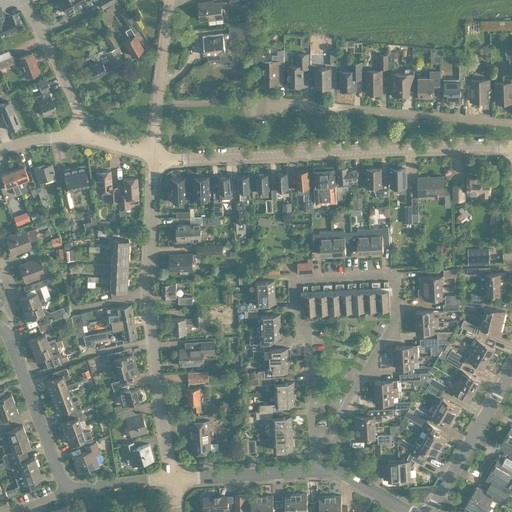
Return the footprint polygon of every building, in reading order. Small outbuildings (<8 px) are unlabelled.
[(60,0),(67,12),(86,1),(84,0),(60,0)] [(200,18),(208,17),(208,23),(222,21),(221,15),(224,13),(224,8),(220,7),(220,1),(207,3),(206,1),(198,2),(199,10),(197,12),(198,15),(200,16),(200,18)] [(119,11),(126,24),(133,20),(124,5),(119,8),(120,10),(119,11)] [(3,17),(0,9),(0,34),(16,28),(10,14),(3,17)] [(511,18),(489,19),(489,28),(511,27),(511,18)] [(250,22),(239,23),(240,36),(252,34),(250,22)] [(123,41),(131,55),(142,48),(129,26),(124,29),(129,37),(123,41)] [(110,31),(103,35),(107,41),(105,42),(108,46),(109,45),(111,48),(105,51),(108,58),(109,58),(112,64),(121,60),(117,52),(120,51),(117,44),(118,44),(110,31)] [(230,61),(230,60),(231,59),(231,58),(231,56),(231,55),(231,54),(230,53),(229,52),(228,51),(227,51),(226,51),(225,50),(224,51),(223,51),(222,49),(224,48),(224,46),(225,45),(225,44),(225,43),(225,42),(225,41),(225,40),(224,39),(223,39),(222,32),(202,34),(204,48),(202,48),(203,53),(207,52),(207,59),(219,58),(219,59),(219,60),(220,61),(221,62),(222,63),(224,63),(225,63),(226,63),(227,63),(228,62),(229,62),(230,61)] [(88,71),(83,74),(86,79),(90,77),(91,77),(106,70),(102,62),(109,58),(108,58),(105,51),(103,48),(97,51),(90,54),(94,62),(85,66),(88,71)] [(261,60),(262,83),(278,82),(277,62),(283,62),(283,49),(277,49),(277,54),(271,54),(271,60),(261,60)] [(18,60),(25,76),(38,70),(31,51),(17,57),(11,54),(0,58),(0,70),(1,72),(5,70),(4,65),(18,60)] [(297,64),(288,64),(288,85),(302,84),(302,67),(308,67),(307,53),(296,53),(297,64)] [(387,60),(387,53),(379,54),(379,68),(387,67),(387,60)] [(350,69),(340,69),(340,89),(355,89),(355,77),(361,77),(361,61),(350,61),(350,69)] [(314,76),(315,87),(330,87),(330,66),(324,67),(310,63),(310,76),(314,76)] [(405,68),(405,72),(391,73),(392,94),(406,94),(406,88),(413,88),(413,68),(405,68)] [(366,70),(366,92),(381,92),(381,70),(366,70)] [(434,85),(440,85),(439,70),(434,70),(429,70),(429,76),(418,77),(418,97),(434,96),(434,85)] [(502,74),(503,81),(495,81),(496,101),(511,100),(511,92),(511,74),(502,74)] [(33,107),(36,114),(42,112),(42,113),(55,108),(48,90),(46,86),(49,85),(45,77),(36,81),(39,89),(40,89),(41,93),(35,95),(39,104),(33,107)] [(446,90),(446,99),(460,99),(460,86),(460,78),(444,78),(444,90),(446,90)] [(469,100),(485,100),(485,86),(489,86),(489,78),(469,78),(469,100)] [(0,103),(0,110),(7,129),(19,124),(9,100),(0,103)] [(33,166),(38,181),(55,176),(51,163),(41,166),(40,164),(33,166)] [(16,181),(20,192),(24,190),(22,185),(24,185),(22,179),(27,177),(23,164),(12,169),(16,181)] [(64,192),(62,192),(65,206),(72,204),(70,196),(69,188),(87,184),(83,164),(73,166),(71,167),(62,169),(66,184),(62,185),(64,192)] [(346,166),(337,167),(338,174),(337,174),(337,184),(335,184),(336,197),(342,197),(341,184),(348,184),(348,183),(350,183),(350,185),(357,184),(355,168),(346,169),(346,166)] [(333,168),(313,169),(313,178),(314,191),(315,201),(335,200),(335,191),(335,184),(333,168)] [(388,179),(382,179),(381,168),(365,168),(365,178),(364,178),(364,184),(365,184),(365,186),(372,185),(375,195),(388,195),(388,179)] [(405,184),(405,168),(392,168),(392,184),(399,184),(399,192),(405,192),(405,184)] [(13,188),(15,193),(20,192),(16,181),(12,169),(0,173),(4,185),(11,183),(13,188)] [(109,169),(95,170),(96,190),(105,190),(106,201),(117,200),(117,194),(117,192),(116,186),(110,186),(109,169)] [(307,170),(296,171),(297,193),(304,192),(305,206),(313,206),(312,191),(310,191),(309,179),(308,179),(307,170)] [(287,172),(275,172),(276,188),(278,188),(278,194),(286,194),(286,188),(288,187),(287,172)] [(268,173),(256,174),(257,189),(259,189),(259,195),(267,195),(267,189),(269,189),(268,173)] [(240,198),(234,198),(236,221),(244,220),(242,196),(248,196),(248,190),(250,190),(249,174),(237,175),(238,191),(240,191),(240,196),(240,198)] [(221,192),(221,198),(229,197),(229,191),(230,191),(229,175),(218,176),(219,192),(221,192)] [(429,175),(417,176),(418,194),(444,193),(449,193),(449,188),(444,188),(443,177),(443,175),(429,175)] [(123,192),(117,192),(117,194),(117,200),(118,207),(124,207),(129,207),(128,202),(136,201),(137,200),(137,196),(136,176),(122,177),(122,183),(123,192)] [(188,189),(189,206),(195,206),(195,199),(209,198),(208,176),(194,176),(195,189),(188,189)] [(172,200),(186,199),(185,177),(171,177),(172,200)] [(489,178),(480,178),(480,177),(474,178),(474,177),(467,177),(467,185),(453,185),(453,198),(464,198),(464,193),(489,192),(489,178)] [(35,186),(42,204),(48,202),(41,184),(35,186)] [(362,205),(362,196),(354,196),(354,206),(362,205)] [(213,198),(214,215),(222,214),(221,198),(213,198)] [(281,210),(291,210),(291,202),(281,202),(281,210)] [(26,211),(12,216),(16,224),(29,219),(26,211)] [(491,225),(499,226),(500,215),(492,214),(491,225)] [(48,228),(53,226),(49,215),(44,217),(48,228)] [(258,215),(256,223),(268,226),(270,218),(258,215)] [(220,216),(201,216),(202,224),(220,223),(220,216)] [(34,221),(37,229),(47,225),(44,217),(34,221)] [(176,224),(177,239),(200,238),(199,223),(176,224)] [(381,225),(381,226),(369,227),(370,252),(378,251),(378,250),(383,250),(382,246),(389,245),(388,225),(381,225)] [(33,226),(24,230),(6,236),(12,253),(30,246),(28,240),(37,237),(33,226)] [(369,227),(356,228),(356,230),(350,230),(351,247),(357,247),(357,251),(362,251),(362,252),(370,252),(369,227)] [(344,228),(331,229),(333,254),(341,253),(341,252),(345,252),(345,248),(351,247),(350,230),(344,231),(344,228)] [(324,254),(333,254),(331,229),(312,230),(313,249),(320,249),(320,253),(324,253),(324,254)] [(54,245),(60,243),(58,235),(52,237),(54,245)] [(111,238),(111,251),(127,252),(127,239),(111,238)] [(222,244),(197,245),(197,253),(222,252),(222,244)] [(484,247),(464,248),(465,261),(485,260),(484,247)] [(63,249),(64,260),(74,259),(73,249),(63,249)] [(54,252),(55,260),(63,259),(62,251),(54,252)] [(126,264),(127,252),(111,251),(110,264),(126,264)] [(195,252),(169,254),(170,269),(192,268),(192,261),(195,261),(195,252)] [(43,273),(37,257),(19,264),(25,280),(43,273)] [(297,272),(312,271),(312,261),(297,262),(297,272)] [(126,277),(126,264),(110,264),(110,276),(126,277)] [(485,274),(486,283),(506,282),(505,271),(490,272),(489,266),(466,267),(466,273),(479,273),(479,274),(485,274)] [(457,268),(443,268),(443,276),(457,276),(457,268)] [(19,297),(23,307),(39,301),(44,300),(42,294),(39,286),(48,282),(54,280),(52,274),(32,282),(23,285),(25,291),(34,287),(35,291),(19,297)] [(421,276),(422,287),(442,286),(441,275),(421,276)] [(125,290),(126,277),(110,276),(109,289),(125,290)] [(255,280),(255,291),(259,291),(274,291),(274,279),(255,280)] [(170,282),(161,282),(161,296),(176,296),(175,282),(170,282)] [(506,293),(506,282),(486,283),(486,294),(506,293)] [(442,297),(442,286),(422,287),(422,298),(442,297)] [(376,289),(377,307),(389,307),(388,288),(376,289)] [(365,308),(371,308),(377,307),(376,289),(364,290),(365,308)] [(341,309),(353,309),(352,290),(340,291),(341,309)] [(352,290),(353,309),(365,308),(364,290),(352,290)] [(274,291),(259,291),(255,291),(256,298),(248,298),(248,302),(240,302),(240,309),(244,309),(256,309),(256,308),(254,309),(254,306),(262,306),(262,302),(275,302),(274,291)] [(327,292),(328,310),(341,309),(340,291),(327,292)] [(303,293),(303,301),(304,311),(316,311),(315,292),(303,293)] [(316,311),(328,310),(327,292),(315,292),(316,311)] [(445,302),(458,301),(458,294),(444,294),(445,302)] [(483,306),(483,300),(471,298),(467,298),(458,297),(459,303),(466,304),(483,306)] [(24,312),(23,312),(26,320),(34,317),(34,315),(35,315),(37,314),(40,323),(42,322),(46,321),(49,320),(58,317),(62,316),(60,309),(56,311),(55,309),(49,311),(45,309),(44,306),(47,299),(44,300),(39,301),(23,307),(24,312)] [(442,303),(443,310),(459,309),(458,301),(445,302),(442,303)] [(130,304),(116,307),(106,309),(108,319),(132,315),(130,304)] [(483,316),(502,321),(505,310),(485,305),(483,316)] [(433,309),(415,310),(415,321),(438,320),(438,315),(433,316),(433,309)] [(81,324),(83,323),(80,312),(70,314),(73,326),(81,324)] [(203,324),(202,312),(194,312),(195,324),(203,324)] [(280,324),(279,313),(260,314),(261,325),(280,324)] [(114,328),(134,325),(132,315),(108,319),(110,319),(112,328),(114,328)] [(499,331),(500,328),(502,321),(483,316),(480,327),(478,326),(462,319),(460,325),(486,335),(489,329),(499,331)] [(184,318),(184,317),(172,317),(173,333),(185,332),(185,325),(193,324),(192,317),(184,318)] [(46,321),(42,322),(40,323),(37,324),(39,330),(51,326),(49,320),(46,321)] [(415,321),(416,328),(416,332),(434,331),(434,325),(443,324),(443,320),(438,320),(415,321)] [(76,336),(82,334),(84,334),(83,330),(87,329),(85,323),(83,323),(81,324),(73,326),(76,336)] [(252,343),(264,342),(273,342),(273,336),(280,335),(280,324),(261,325),(256,325),(256,334),(255,336),(246,336),(246,343),(252,343)] [(136,336),(134,328),(134,325),(114,328),(114,330),(116,339),(136,336)] [(486,335),(460,325),(458,331),(478,338),(475,344),(471,342),(469,346),(488,357),(489,356),(490,357),(491,356),(493,353),(493,352),(492,351),(494,348),(483,342),(486,335)] [(96,331),(97,338),(107,337),(106,329),(96,331)] [(91,332),(84,334),(82,334),(85,346),(94,344),(91,332)] [(28,338),(31,349),(48,343),(44,333),(28,338)] [(55,340),(48,343),(31,349),(35,359),(41,357),(44,366),(48,365),(62,360),(55,340)] [(202,352),(213,351),(214,351),(213,340),(194,341),(195,347),(179,348),(180,356),(178,356),(178,364),(180,364),(202,363),(202,352)] [(395,356),(418,355),(417,344),(394,345),(395,349),(394,349),(393,350),(393,354),(394,355),(395,355),(395,356)] [(483,367),(488,357),(469,346),(466,350),(470,352),(467,358),(483,367)] [(287,347),(268,348),(269,359),(288,358),(287,347)] [(451,348),(448,353),(462,362),(465,357),(451,348)] [(114,362),(116,368),(135,363),(132,352),(119,356),(118,350),(106,353),(108,364),(114,362)] [(459,367),(462,362),(448,353),(445,358),(459,367)] [(408,373),(416,372),(419,372),(429,371),(432,365),(418,366),(418,355),(395,356),(395,367),(407,367),(408,373)] [(288,358),(269,359),(262,359),(263,369),(253,370),(254,377),(258,377),(270,376),(275,376),(274,370),(288,369),(288,358)] [(138,374),(135,363),(116,368),(119,379),(110,381),(112,388),(123,385),(123,384),(127,383),(125,377),(138,374)] [(65,384),(63,378),(69,376),(65,366),(51,372),(53,377),(44,380),(48,391),(65,384)] [(80,371),(83,377),(89,375),(87,368),(80,371)] [(460,368),(455,377),(475,389),(475,388),(476,388),(477,388),(479,385),(479,383),(478,383),(480,379),(460,368)] [(187,371),(188,381),(208,380),(207,370),(187,371)] [(399,380),(420,379),(419,372),(416,372),(408,373),(399,373),(399,380)] [(285,375),(275,376),(270,376),(258,377),(258,383),(270,383),(271,393),(275,393),(294,392),(293,381),(285,381),(285,375)] [(429,382),(443,390),(446,385),(432,377),(429,382)] [(469,398),(475,389),(455,377),(453,381),(456,384),(453,389),(469,398)] [(397,379),(374,380),(374,391),(397,390),(397,379)] [(71,382),(65,384),(48,391),(52,401),(69,394),(67,389),(72,387),(71,382)] [(429,382),(425,388),(440,396),(443,390),(429,382)] [(142,395),(142,394),(142,393),(142,392),(142,391),(141,390),(140,389),(139,389),(138,386),(124,390),(123,385),(112,388),(114,395),(120,394),(123,404),(142,398),(141,396),(142,395)] [(199,387),(199,386),(187,387),(187,402),(192,402),(192,409),(200,409),(199,394),(207,394),(207,387),(199,387)] [(0,407),(14,402),(10,392),(5,394),(3,388),(0,389),(0,407)] [(397,395),(397,390),(374,391),(375,402),(393,401),(393,395),(397,395)] [(294,392),(275,393),(275,403),(259,404),(259,410),(255,411),(286,409),(286,403),(294,403),(294,392)] [(71,400),(69,394),(52,401),(52,403),(51,404),(53,410),(55,409),(55,411),(64,408),(66,413),(80,408),(77,398),(71,400)] [(442,397),(437,406),(454,416),(455,414),(456,414),(458,414),(460,411),(459,409),(458,409),(459,407),(442,397)] [(17,412),(14,402),(0,407),(0,415),(0,417),(0,416),(0,425),(4,424),(2,418),(17,412)] [(415,406),(412,411),(426,420),(429,415),(415,406)] [(452,420),(454,416),(437,406),(431,416),(448,426),(449,425),(450,425),(451,425),(453,422),(453,420),(452,420)] [(121,417),(124,417),(129,435),(146,431),(140,411),(133,413),(131,412),(129,407),(122,409),(115,411),(116,415),(121,417)] [(368,415),(354,416),(354,427),(374,425),(374,420),(382,419),(381,414),(393,413),(392,407),(368,409),(368,415)] [(68,418),(59,422),(63,432),(81,426),(78,420),(84,418),(80,408),(66,413),(68,418)] [(286,409),(255,411),(256,418),(264,417),(264,421),(268,421),(268,427),(272,427),(291,426),(291,415),(282,415),(282,410),(286,410),(286,409)] [(426,420),(412,411),(409,417),(423,425),(426,420)] [(208,419),(188,420),(189,437),(191,437),(192,452),(210,451),(210,450),(218,450),(217,441),(210,442),(208,419)] [(426,432),(423,438),(440,448),(446,438),(436,433),(438,429),(427,422),(423,430),(426,432)] [(0,438),(2,443),(6,441),(9,440),(25,434),(22,424),(6,429),(4,424),(0,425),(0,438)] [(374,425),(354,427),(355,438),(375,436),(374,425)] [(83,432),(81,426),(63,432),(67,443),(76,439),(78,445),(92,439),(88,430),(83,432)] [(291,426),(272,427),(273,438),(292,437),(291,426)] [(390,433),(377,434),(377,442),(390,442),(390,433)] [(23,446),(29,444),(25,434),(9,440),(6,441),(10,451),(2,454),(1,456),(3,460),(16,455),(25,452),(23,446)] [(511,439),(505,436),(499,445),(510,451),(508,454),(511,456),(511,439)] [(292,437),(273,438),(273,449),(293,448),(292,437)] [(422,457),(425,451),(435,457),(436,454),(437,454),(438,454),(439,454),(440,452),(440,451),(440,450),(439,449),(440,448),(423,438),(420,443),(414,440),(412,444),(401,438),(398,443),(414,452),(422,457)] [(85,450),(72,455),(77,470),(97,463),(94,454),(99,452),(95,441),(83,445),(85,450)] [(132,441),(120,444),(124,456),(129,454),(131,464),(152,458),(148,443),(134,447),(132,441)] [(25,452),(16,455),(3,460),(5,466),(8,468),(11,467),(14,475),(37,466),(33,456),(27,458),(25,452)] [(425,458),(422,457),(414,452),(411,458),(422,464),(425,458)] [(398,459),(399,479),(410,478),(409,458),(398,459)] [(489,466),(508,477),(511,478),(511,462),(509,460),(507,464),(497,458),(496,459),(495,459),(493,460),(491,461),(490,464),(489,465),(489,466)] [(388,477),(388,479),(399,479),(398,459),(387,459),(387,461),(382,462),(383,478),(388,477)] [(17,485),(14,486),(16,492),(40,483),(38,478),(41,477),(37,466),(14,475),(15,478),(17,485)] [(511,482),(511,478),(508,477),(489,466),(488,466),(489,466),(488,467),(486,470),(486,472),(486,474),(487,475),(486,477),(490,479),(487,485),(509,497),(511,498),(511,488),(509,487),(511,482)] [(471,495),(487,504),(492,496),(504,504),(509,497),(487,485),(485,490),(476,485),(475,487),(473,487),(471,491),(472,492),(471,495)] [(295,493),(296,511),(301,511),(301,510),(306,510),(307,510),(306,492),(295,493)] [(296,511),(295,493),(284,493),(285,508),(283,508),(282,510),(281,511),(296,511)] [(245,510),(244,494),(235,494),(235,510),(245,510)] [(250,511),(262,511),(261,494),(250,495),(250,511)] [(276,511),(276,510),(275,508),(273,508),(272,494),(261,494),(262,511),(276,511)] [(347,511),(347,506),(341,507),(340,494),(329,495),(330,511),(347,511)] [(226,495),(204,496),(204,498),(202,498),(202,505),(204,505),(204,511),(226,510),(226,501),(232,500),(232,495),(226,495)] [(313,511),(330,511),(329,495),(318,495),(318,499),(316,499),(315,501),(313,501),(313,510),(313,511)] [(490,511),(493,507),(487,504),(471,495),(465,504),(476,510),(474,511),(490,511)]
